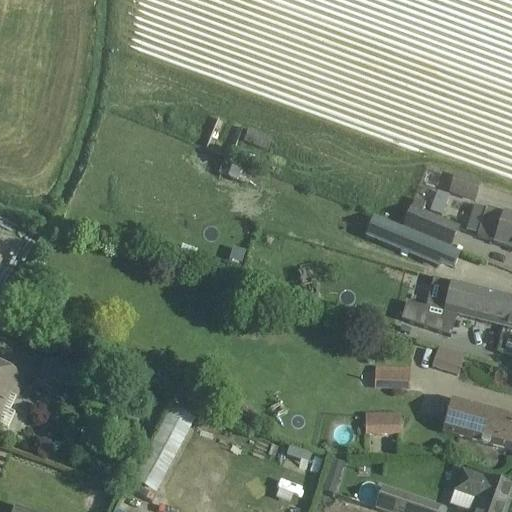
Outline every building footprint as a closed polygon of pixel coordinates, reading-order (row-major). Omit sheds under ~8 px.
[(243,143),(266,153),(271,141),(248,132),(243,143)] [(479,187),(455,179),(450,195),(474,202),(479,187)] [(449,198),(437,194),(429,214),(441,218),(449,198)] [(408,230),(450,247),(457,230),(421,215),(425,205),(420,204),(414,201),(403,228),(408,230)] [(477,236),(476,239),(494,245),(511,250),(511,218),(503,215),(503,216),(485,210),(485,212),(477,236)] [(385,223),(377,244),(439,271),(441,268),(453,273),(460,255),(385,223)] [(452,286),(433,281),(426,309),(445,314),(452,286)] [(406,305),(401,322),(450,339),(456,318),(502,330),(510,299),(462,287),(462,288),(458,287),(452,286),(445,314),(426,309),(426,310),(406,305)] [(511,299),(510,299),(502,330),(511,331),(511,299)] [(438,347),(430,368),(455,378),(463,357),(438,347)] [(45,363),(40,377),(78,391),(83,376),(85,371),(48,357),(45,363)] [(22,380),(0,370),(0,416),(9,396),(14,398),(22,380)] [(409,371),(374,370),(374,392),(409,393),(409,371)] [(511,418),(454,402),(445,436),(511,454),(511,418)] [(400,437),(400,416),(364,417),(365,438),(400,437)] [(462,473),(454,495),(474,502),(470,511),(507,511),(511,499),(511,490),(496,485),(475,477),(462,473)] [(326,486),(324,493),(334,497),(337,490),(326,486)] [(438,511),(440,509),(381,490),(374,511),(438,511)]
